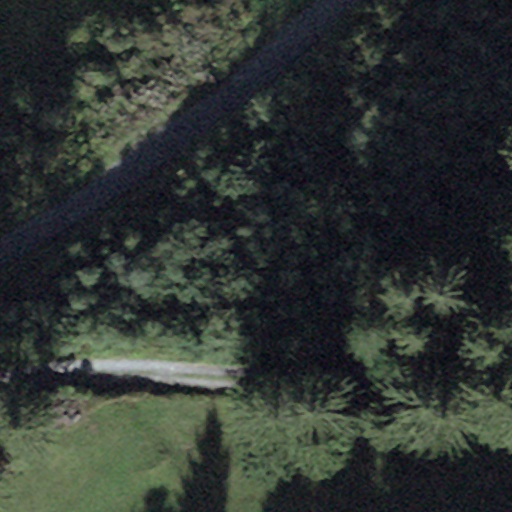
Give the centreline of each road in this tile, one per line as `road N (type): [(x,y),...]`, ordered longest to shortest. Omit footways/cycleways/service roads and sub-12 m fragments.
road 1 (track): [(0,387),(210,379),(511,402)]
road 2 (track): [(330,0),(90,203),(0,249)]
